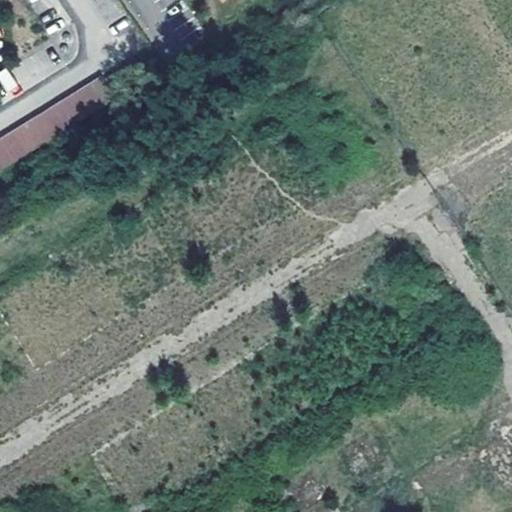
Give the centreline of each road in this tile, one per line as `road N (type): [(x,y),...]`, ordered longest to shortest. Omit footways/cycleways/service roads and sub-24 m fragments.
road 1 (track): [(511,372),(413,207),(0,462)]
road 2 (residential): [(72,0),(90,26),(87,66),(0,121)]
